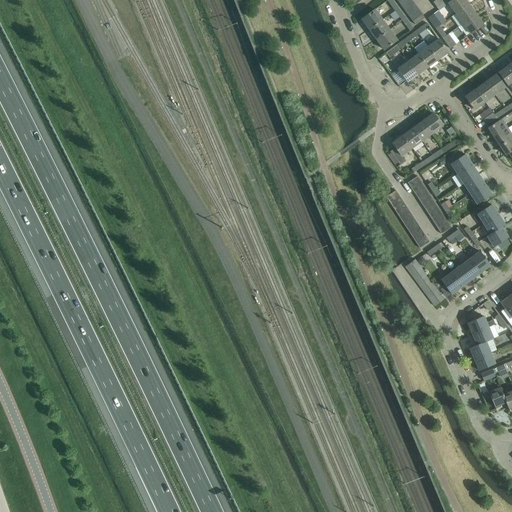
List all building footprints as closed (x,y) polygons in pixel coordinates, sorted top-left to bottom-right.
[(394,11),(398,8),(392,0),(387,0),(394,11)] [(405,12),(415,5),(411,0),(410,0),(402,7),(405,12)] [(455,13),(468,4),(465,0),(451,0),(448,3),(455,13)] [(460,26),(476,14),(468,4),(455,13),(451,17),(458,27),(460,26)] [(409,16),(419,9),(415,5),(405,12),(409,16)] [(405,17),(398,8),(394,11),(401,20),(405,17)] [(369,29),(382,20),(374,9),(361,19),(369,29)] [(413,21),(422,14),(419,9),(409,16),(413,21)] [(415,24),(424,17),(422,14),(413,21),(415,24)] [(439,26),(441,24),(433,14),(428,18),(435,28),(439,25),(439,26)] [(470,34),(483,24),(476,14),(460,26),(462,29),(465,27),(470,34)] [(411,25),(405,17),(401,20),(407,28),(411,25)] [(376,39),(389,29),(382,20),(369,29),(376,39)] [(423,25),(416,30),(419,34),(426,29),(423,25)] [(446,36),(439,26),(439,25),(435,28),(442,38),(446,36)] [(384,49),(392,44),(397,40),(389,29),(376,39),(384,49)] [(413,32),(406,37),(409,41),(416,36),(413,32)] [(450,49),(456,44),(448,34),(446,36),(442,38),(450,49)] [(399,49),(409,41),(406,37),(397,45),(399,49)] [(460,42),(466,49),(471,45),(465,37),(460,42)] [(438,59),(448,52),(438,39),(428,46),(438,59)] [(397,45),(386,52),(389,57),(400,50),(399,49),(397,45)] [(428,67),(438,59),(428,46),(418,53),(428,67)] [(418,74),(428,67),(418,53),(408,61),(418,74)] [(407,82),(418,74),(408,61),(398,68),(407,82)] [(508,85),(511,82),(511,69),(508,64),(498,72),(508,85)] [(495,95),(505,87),(495,74),(485,82),(495,95)] [(485,102),(495,95),(485,82),(475,89),(485,102)] [(474,110),(485,102),(475,89),(465,96),(474,110)] [(497,118),(507,111),(505,107),(494,114),(497,118)] [(494,115),(492,112),(482,120),(486,125),(497,118),(494,114),(494,115)] [(432,134),(434,132),(442,126),(432,113),(422,120),(432,134)] [(494,137),(507,128),(501,119),(488,127),(494,137)] [(422,141),(432,134),(422,120),(412,128),(422,141)] [(412,148),(421,141),(422,141),(412,128),(402,135),(412,148)] [(500,146),(511,137),(511,134),(507,128),(494,137),(500,146)] [(400,165),(405,161),(404,159),(402,156),(412,148),(402,135),(392,142),(395,147),(390,151),(400,165)] [(511,137),(500,146),(506,155),(509,153),(511,150),(511,137)] [(453,141),(446,146),(448,150),(456,145),(453,141)] [(457,174),(471,164),(465,154),(450,163),(457,174)] [(464,184),(478,174),(471,164),(457,174),(464,184)] [(471,194),(485,185),(478,174),(464,184),(471,194)] [(407,182),(411,188),(421,181),(417,176),(407,182)] [(411,188),(414,193),(424,186),(421,181),(411,188)] [(477,204),(483,200),(491,195),(485,185),(471,194),(477,204)] [(414,193),(418,198),(427,191),(424,186),(414,193)] [(386,197),(389,202),(399,195),(396,190),(386,197)] [(418,198),(421,203),(431,197),(427,191),(418,198)] [(389,202),(392,207),(402,200),(399,195),(389,202)] [(421,203),(424,208),(434,202),(431,197),(421,203)] [(392,207),(396,212),(406,205),(402,200),(392,207)] [(424,208),(428,213),(438,207),(434,202),(424,208)] [(484,224),(498,215),(491,204),(477,214),(484,224)] [(396,212),(399,217),(409,211),(406,205),(396,212)] [(428,213),(431,218),(441,212),(438,207),(428,213)] [(399,217),(402,222),(412,216),(409,211),(399,217)] [(431,218),(434,224),(444,217),(441,212),(431,218)] [(487,236),(501,227),(505,225),(498,215),(484,224),(490,234),(487,236)] [(402,222),(406,227),(416,221),(412,216),(402,222)] [(434,224),(438,229),(448,222),(444,217),(434,224)] [(406,227),(409,232),(419,226),(416,221),(406,227)] [(451,227),(448,222),(438,229),(441,234),(451,227)] [(409,232),(413,238),(422,231),(419,226),(409,232)] [(494,247),(508,237),(501,227),(487,236),(494,247)] [(422,231),(413,238),(416,243),(426,236),(422,231)] [(416,243),(419,248),(429,241),(426,236),(416,243)] [(435,252),(441,247),(438,243),(432,248),(435,252)] [(480,272),(490,265),(480,251),(470,258),(480,272)] [(471,279),(480,272),(470,258),(460,266),(471,279)] [(409,271),(419,264),(415,259),(405,266),(409,271)] [(412,276),(422,269),(419,264),(409,271),(412,276)] [(461,287),(471,279),(460,266),(451,273),(461,287)] [(416,281),(426,274),(422,269),(412,276),(416,281)] [(451,294),(461,287),(451,273),(441,280),(451,294)] [(419,286),(429,278),(426,274),(416,281),(419,286)] [(423,290),(433,283),(429,278),(419,286),(423,290)] [(427,295),(436,288),(433,283),(423,290),(427,295)] [(430,300),(440,293),(436,288),(427,295),(430,300)] [(511,326),(511,293),(511,292),(505,297),(507,298),(501,302),(507,310),(502,314),(511,326)] [(434,306),(444,299),(440,293),(430,300),(434,306)] [(472,334),(488,327),(483,316),(467,323),(472,334)] [(503,328),(506,326),(507,326),(502,320),(499,322),(503,328)] [(477,345),(492,338),(488,327),(472,334),(477,345)] [(474,359),(490,352),(485,342),(493,339),(492,338),(477,345),(469,348),(474,359)] [(479,370),(488,366),(495,364),(490,352),(474,359),(479,370)] [(511,360),(503,364),(505,368),(511,365),(511,360)] [(495,409),(501,406),(500,404),(506,402),(499,387),(488,392),(495,409)] [(511,390),(503,394),(500,387),(499,387),(506,402),(509,411),(511,410),(511,390)]
